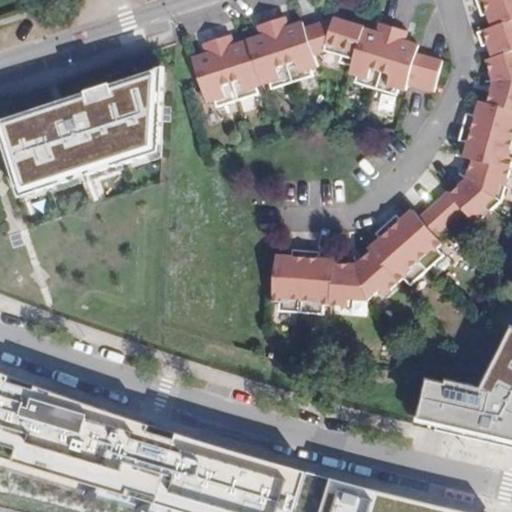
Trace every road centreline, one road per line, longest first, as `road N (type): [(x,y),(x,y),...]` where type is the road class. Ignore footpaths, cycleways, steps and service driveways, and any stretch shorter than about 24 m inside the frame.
road 1 (residential): [(0,334),(267,428),(511,488)]
road 2 (tertiary): [(0,64),(197,0)]
